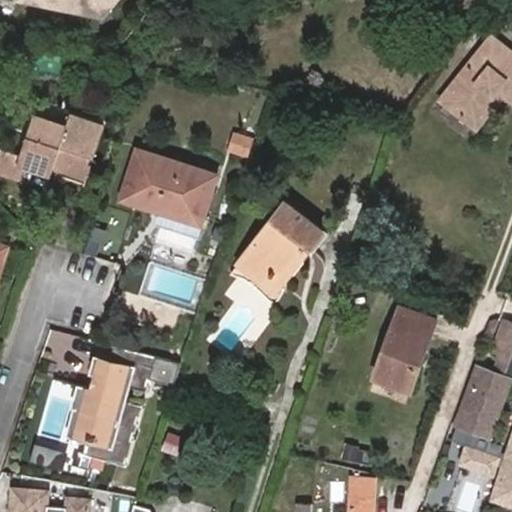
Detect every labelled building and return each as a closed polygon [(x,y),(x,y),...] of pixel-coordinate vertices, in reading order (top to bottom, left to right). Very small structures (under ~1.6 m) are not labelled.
[(38,0),(101,12),(111,0),(38,0)] [(499,91),(504,95),(511,101),(511,52),(494,37),(442,102),(471,125),(499,91)] [(477,130),(504,95),(499,91),(471,125),(477,130)] [(0,171),(20,178),(24,166),(49,174),(52,167),(85,177),(102,125),(72,116),(69,126),(37,116),(24,157),(3,151),(0,159),(0,171)] [(122,199),(162,212),(164,207),(201,219),(215,175),(138,150),(122,199)] [(380,192),(389,195),(390,189),(381,187),(380,192)] [(385,204),(389,195),(380,192),(377,201),(385,204)] [(239,261),(258,275),(262,269),(277,278),(300,249),(305,253),(322,231),(286,202),(239,261)] [(192,246),(201,219),(164,207),(156,235),(192,246)] [(262,269),(258,275),(277,289),(305,253),(300,249),(277,278),(262,269)] [(435,319),(400,306),(375,377),(411,389),(435,319)] [(511,330),(501,327),(486,370),(511,378),(511,330)] [(177,377),(182,364),(156,358),(117,348),(111,365),(104,364),(100,377),(107,380),(103,391),(96,389),(86,386),(71,429),(83,434),(78,448),(119,462),(140,403),(120,396),(125,382),(145,389),(149,377),(152,371),(177,377)] [(494,438),(511,386),(511,378),(486,370),(477,367),(458,425),(494,438)] [(149,377),(175,384),(177,377),(152,371),(149,377)] [(100,377),(96,389),(103,391),(107,380),(100,377)] [(411,389),(375,377),(370,392),(405,405),(411,389)] [(459,464),(496,476),(503,456),(467,443),(459,464)] [(511,444),(494,497),(511,503),(511,444)] [(352,511),(372,511),(373,478),(353,477),(352,511)] [(89,511),(90,499),(67,498),(67,507),(47,506),(48,492),(12,490),(10,511),(89,511)] [(139,511),(165,511),(166,511),(142,503),(139,511)] [(297,511),(313,511),(314,504),(298,503),(297,511)]
